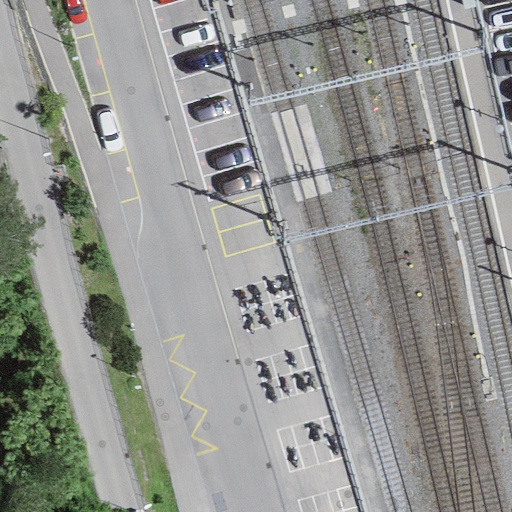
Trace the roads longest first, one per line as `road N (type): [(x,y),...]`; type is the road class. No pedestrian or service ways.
road 1 (residential): [(240,511),(102,0)]
road 2 (residential): [(0,42),(124,511)]
